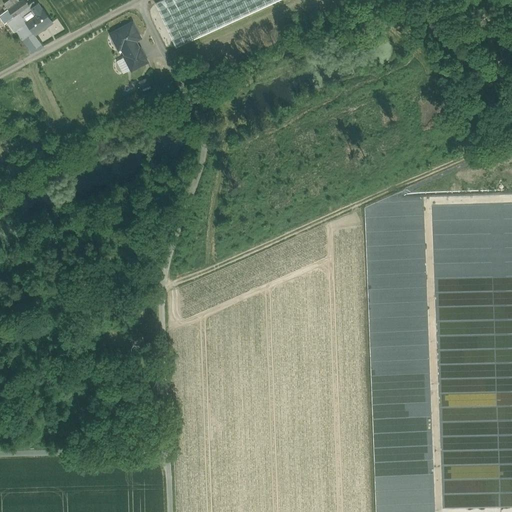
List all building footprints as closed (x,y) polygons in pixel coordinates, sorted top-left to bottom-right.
[(20,0),(20,1),(18,0),(8,0),(4,4),(6,6),(3,8),(5,11),(0,15),(0,16),(5,24),(8,22),(20,13),(22,16),(32,9),(31,8),(36,4),(34,1),(29,5),(27,2),(28,2),(27,1),(26,1),(25,0),(20,0)] [(161,0),(156,3),(176,47),(278,0),(161,0)] [(43,10),(38,3),(36,4),(31,8),(32,9),(22,16),(27,23),(35,34),(52,22),(43,9),(43,10)] [(20,13),(8,22),(14,31),(27,23),(22,16),(20,13)] [(132,22),(111,34),(119,49),(121,48),(126,56),(139,49),(135,41),(140,38),(132,22)] [(126,56),(124,56),(131,70),(147,62),(140,48),(139,49),(126,56)] [(405,259),(426,256),(424,238),(412,239),(412,245),(412,247),(403,249),(405,259)]
